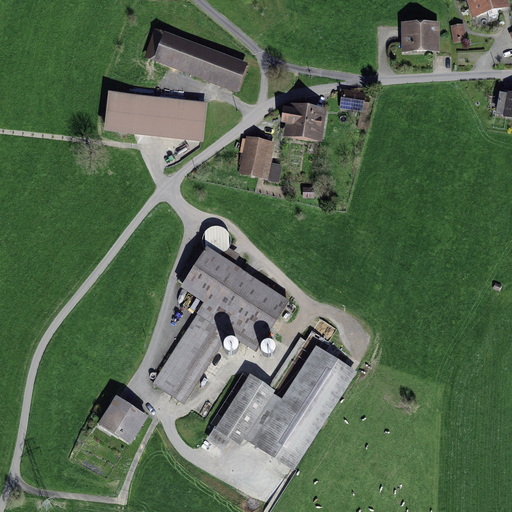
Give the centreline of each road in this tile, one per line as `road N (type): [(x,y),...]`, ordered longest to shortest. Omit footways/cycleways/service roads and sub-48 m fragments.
road 1 (unclassified): [(165,185),(39,350),(0,511)]
road 2 (residential): [(363,80),(287,95),(165,185)]
road 3 (track): [(8,485),(121,501),(158,413)]
road 4 (unclassified): [(200,0),(259,51),(363,80)]
road 5 (residential): [(511,74),(363,80)]
